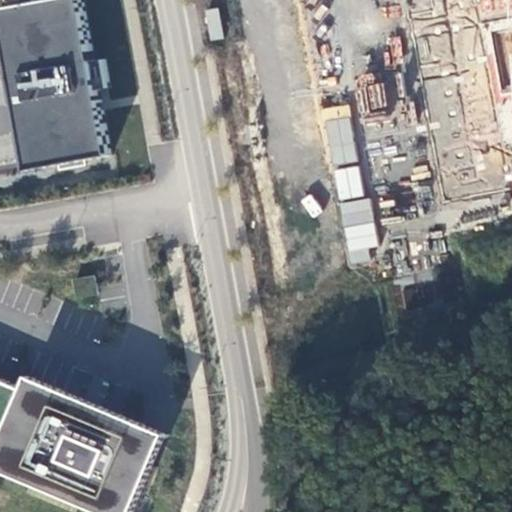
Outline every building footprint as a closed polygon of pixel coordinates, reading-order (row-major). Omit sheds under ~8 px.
[(26,145),(31,171),(114,156),(102,90),(113,88),(108,59),(97,61),(86,0),(50,0),(47,1),(3,8),(26,145)] [(511,0),(431,0),(433,11),(409,15),(444,205),(511,193),(511,0)] [(220,8),(207,10),(212,39),(225,37),(220,8)] [(352,120),(329,120),(330,163),(352,163),(352,120)] [(339,200),(363,195),(357,166),(333,170),(339,200)] [(346,262),(373,261),(370,200),(343,201),(346,262)] [(97,277),(77,280),(79,296),(99,293),(97,277)] [(0,465),(111,511),(148,511),(179,435),(90,397),(38,375),(34,393),(0,378),(0,465)]
